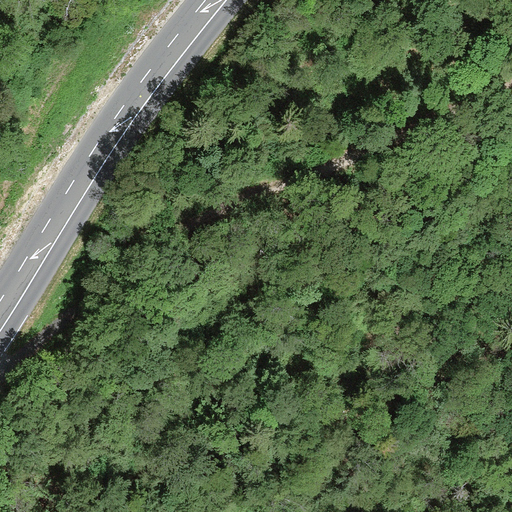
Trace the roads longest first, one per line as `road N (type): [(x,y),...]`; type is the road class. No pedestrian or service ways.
road 1 (secondary): [(0,326),(128,123),(224,0)]
road 2 (track): [(2,188),(102,0)]
